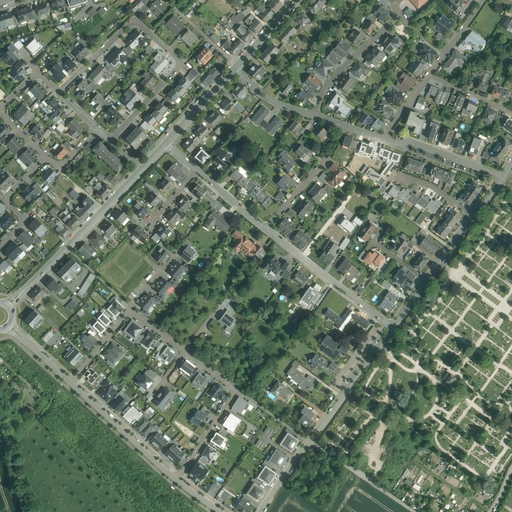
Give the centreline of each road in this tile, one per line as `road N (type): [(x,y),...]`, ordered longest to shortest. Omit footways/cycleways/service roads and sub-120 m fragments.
road 1 (residential): [(110,140),(175,71),(173,54),(138,22),(129,24),(59,91)]
road 2 (secondary): [(7,305),(142,169)]
road 3 (residential): [(185,350),(236,388),(175,480)]
road 4 (residential): [(70,383),(130,310),(185,350)]
road 5 (residential): [(266,229),(392,327)]
road 6 (residential): [(70,383),(175,480)]
road 7 (residential): [(392,327),(311,441)]
road 8 (residential): [(314,115),(326,84),(398,9)]
road 9 (residential): [(474,217),(392,327)]
road 10 (track): [(311,441),(416,511)]
road 11 (residential): [(503,178),(384,139)]
